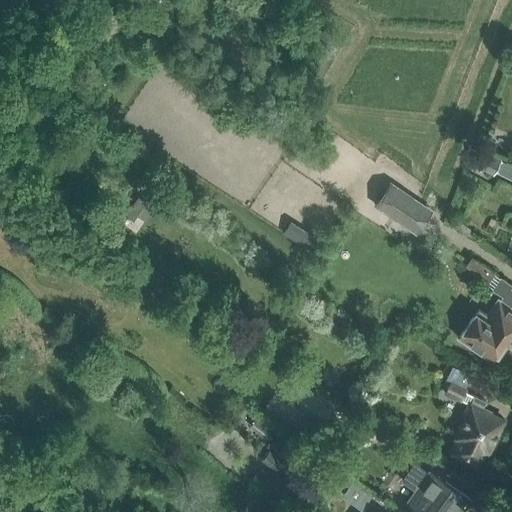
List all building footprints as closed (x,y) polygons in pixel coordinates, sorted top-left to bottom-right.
[(479,151),(473,164),(493,174),(494,172),(511,180),(511,166),(499,161),(479,151)] [(390,181),(374,204),(373,206),(415,235),(431,209),(390,181)] [(138,195),(124,215),(132,220),(136,215),(144,220),(157,201),(149,196),(146,201),(138,195)] [(511,346),(511,344),(511,286),(500,278),(495,275),(481,265),(476,271),(481,275),(483,273),(497,283),(492,289),(503,297),(500,302),(498,301),(488,316),(478,309),(459,337),(489,358),(488,360),(493,364),(497,358),(495,357),(505,342),(511,346)] [(504,419),(482,409),(488,397),(466,387),(472,375),(454,366),(448,379),(451,380),(445,391),(470,403),(454,437),(446,452),(477,468),(484,452),(488,453),(504,419)] [(305,415),(292,433),(311,446),(324,428),(305,414),(305,415)] [(269,450),(261,460),(273,470),(281,460),(269,450)] [(414,464),(401,481),(414,491),(405,503),(418,511),(463,511),(471,500),(429,469),(426,473),(414,464)] [(342,495),(361,509),(370,496),(351,482),(342,495)]
